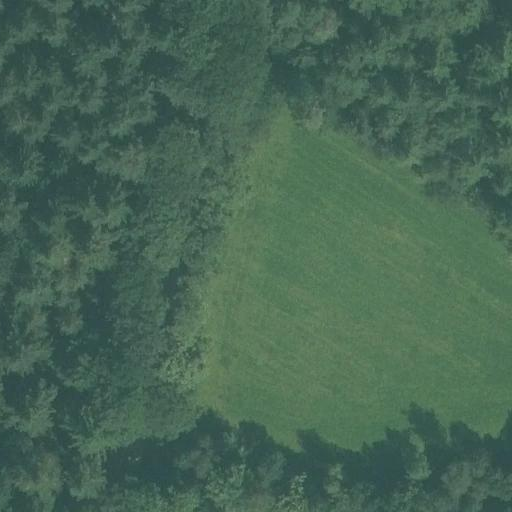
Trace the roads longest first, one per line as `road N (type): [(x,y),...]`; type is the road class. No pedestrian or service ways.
road 1 (tertiary): [(218,0),(114,511)]
road 2 (track): [(132,418),(263,456),(339,461),(511,445)]
road 3 (track): [(149,342),(0,206)]
